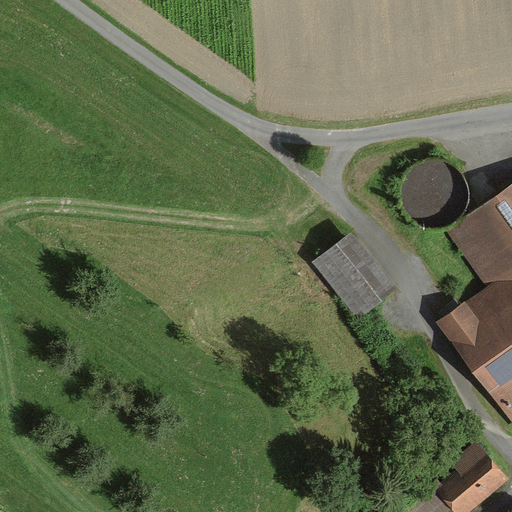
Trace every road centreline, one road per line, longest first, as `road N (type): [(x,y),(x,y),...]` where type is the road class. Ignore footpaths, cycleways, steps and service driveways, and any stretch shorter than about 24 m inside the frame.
road 1 (track): [(60,0),(262,134),(344,141),(511,116)]
road 2 (track): [(262,134),(380,244),(482,421),(511,451)]
